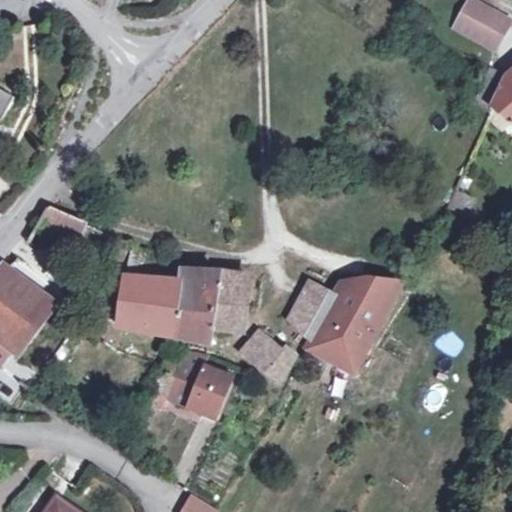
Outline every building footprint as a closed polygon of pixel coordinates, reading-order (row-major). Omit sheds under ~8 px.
[(511,22),(472,0),(456,28),(495,50),(511,22)] [(511,73),(508,77),(506,79),(491,72),(477,103),(491,115),(494,108),(511,124),(511,73)] [(0,124),(1,125),(15,100),(0,91),(0,124)] [(472,199),(455,191),(447,207),(466,214),(472,199)] [(76,246),(86,225),(48,209),(37,227),(76,246)] [(211,345),(214,331),(237,333),(245,277),(184,273),(183,283),(164,281),(168,257),(168,255),(157,253),(135,250),(135,246),(130,245),(119,327),(175,338),(211,345)] [(54,305),(1,266),(0,267),(0,344),(16,356),(54,305)] [(401,285),(369,281),(345,284),(339,290),(335,296),(310,283),(290,320),(311,341),(307,349),(353,373),(401,285)] [(295,361),(294,357),(285,349),(281,354),(258,334),(243,353),(280,385),(295,361)] [(183,352),(178,366),(201,372),(203,368),(207,359),(183,352)] [(201,372),(178,366),(166,361),(156,387),(154,395),(167,401),(168,399),(215,420),(232,378),(203,368),(201,372)] [(30,380),(23,389),(29,392),(35,383),(30,380)] [(217,511),(218,511),(194,496),(184,511),(217,511)] [(57,511),(65,502),(57,497),(46,511),(57,511)] [(23,511),(22,511),(21,511),(78,511),(65,502),(57,511),(23,511)]
